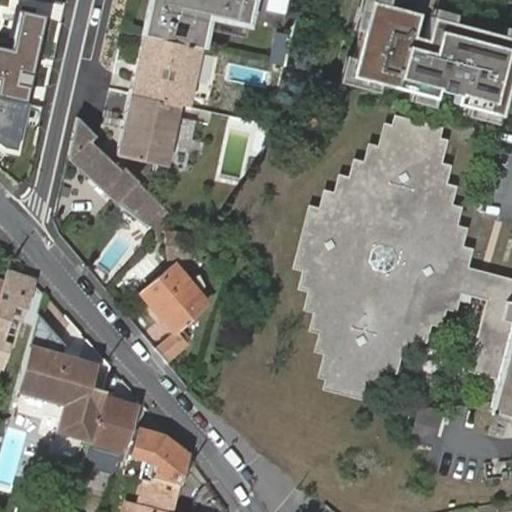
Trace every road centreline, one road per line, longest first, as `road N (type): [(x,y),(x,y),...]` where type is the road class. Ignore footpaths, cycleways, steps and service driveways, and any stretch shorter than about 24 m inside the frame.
road 1 (tertiary): [(34,243),(252,511)]
road 2 (residential): [(90,0),(34,243)]
